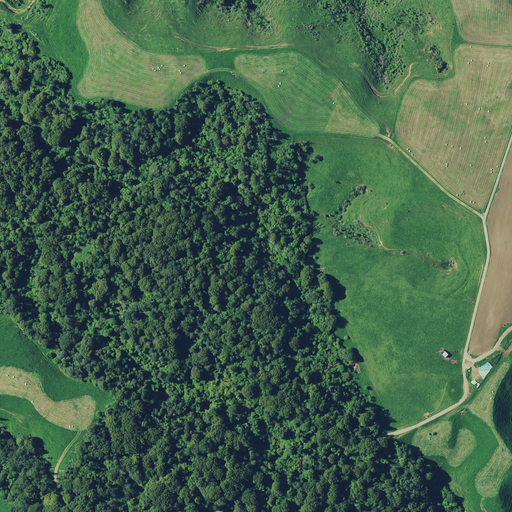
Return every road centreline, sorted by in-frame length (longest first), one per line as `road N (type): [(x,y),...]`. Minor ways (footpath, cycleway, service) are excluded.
road 1 (track): [(466,357),(461,401),(407,430),(343,446),(291,511)]
road 2 (track): [(466,357),(488,259),(484,217),(511,136)]
road 3 (track): [(385,137),(484,217)]
